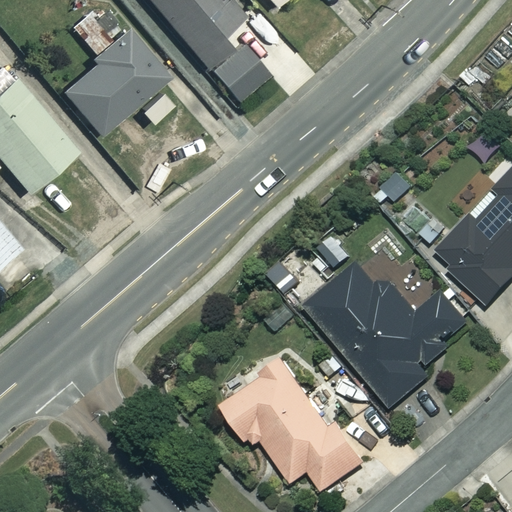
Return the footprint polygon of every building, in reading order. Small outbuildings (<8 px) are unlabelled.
[(148,0),(203,65),(227,44),(217,33),(246,9),(239,0),(148,0)] [(165,78),(101,1),(70,27),(97,58),(61,88),(99,134),(165,78)] [(271,73),(239,40),(209,69),(241,103),(271,73)] [(73,150),(11,75),(0,84),(0,159),(25,189),(73,150)] [(511,173),(495,192),(501,197),(479,221),(473,215),(436,255),(489,304),(511,279),(511,173)] [(0,260),(17,246),(0,225),(0,260)] [(378,287),(358,263),(307,307),(393,408),(431,376),(422,366),(471,325),(443,292),(418,314),(388,279),(378,287)] [(362,462),(284,359),(222,406),(254,447),(262,441),(294,482),(309,471),(324,491),(362,462)]
